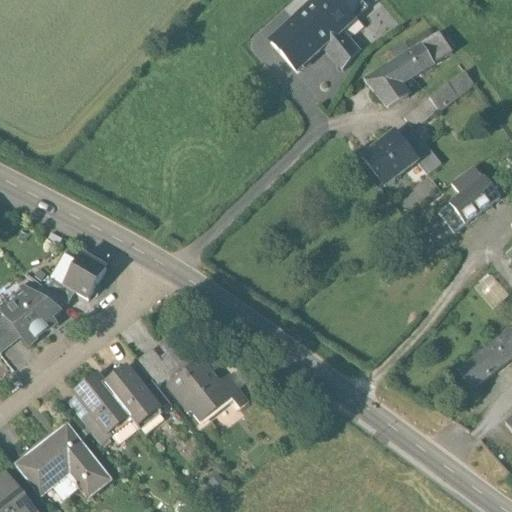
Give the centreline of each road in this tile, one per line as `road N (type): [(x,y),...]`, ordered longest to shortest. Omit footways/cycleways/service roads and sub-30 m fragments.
road 1 (secondary): [(173,268),(507,511)]
road 2 (residential): [(173,268),(160,291),(0,414)]
road 3 (secondary): [(0,178),(173,268)]
